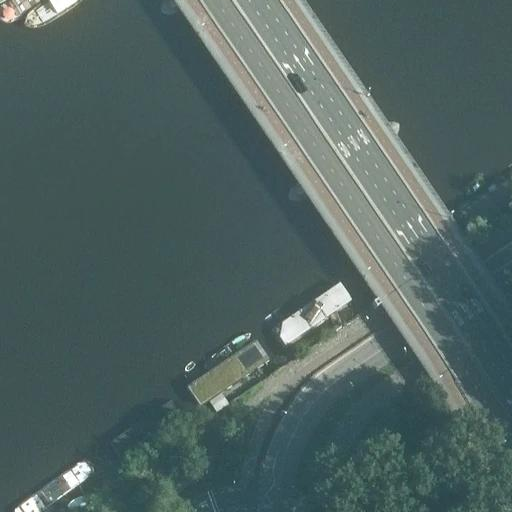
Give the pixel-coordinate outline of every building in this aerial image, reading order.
[(4,27),(6,27),(47,0),(13,0),(0,9),(0,24),(1,26),(3,26),(4,27)] [(461,213),(474,232),(511,207),(511,189),(507,183),(461,213)] [(270,331),(284,351),(353,304),(339,284),(270,331)] [(187,388),(201,409),(272,361),(258,341),(187,388)] [(109,442),(121,459),(182,417),(171,400),(109,442)] [(83,461),(81,462),(18,507),(17,508),(16,509),(15,510),(14,511),(13,511),(41,511),(92,475),(93,474),(94,473),(94,471),(94,470),(94,468),(93,467),(93,465),(92,464),(91,463),(89,462),(88,462),(87,461),(84,461),(83,461)]
